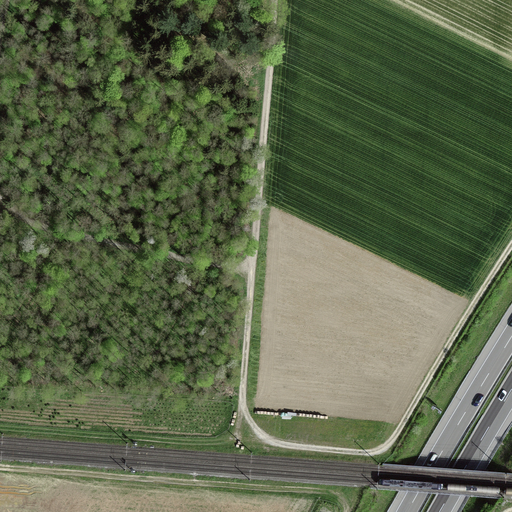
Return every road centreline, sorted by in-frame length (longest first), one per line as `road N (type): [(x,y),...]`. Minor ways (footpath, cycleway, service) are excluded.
road 1 (track): [(511,244),(387,444),(371,452),(288,445),(257,430),(242,391),(274,0)]
road 2 (track): [(0,466),(326,491)]
road 3 (track): [(252,267),(66,232),(19,216),(0,200)]
road 4 (motorway): [(511,335),(407,511)]
road 5 (motorway): [(439,511),(511,388)]
